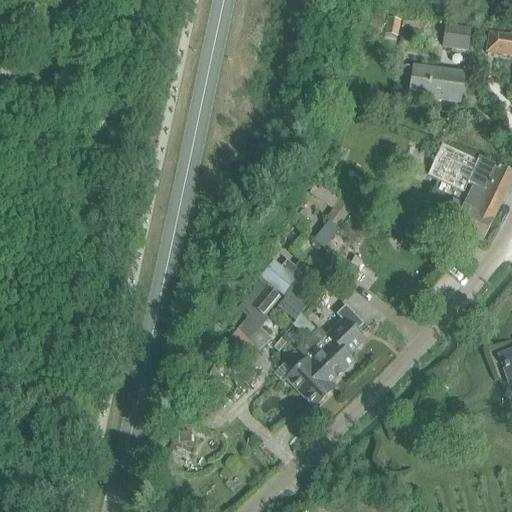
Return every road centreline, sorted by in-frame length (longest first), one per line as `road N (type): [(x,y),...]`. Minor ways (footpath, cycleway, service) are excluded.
road 1 (secondary): [(115,511),(223,0)]
road 2 (unclassified): [(252,511),(406,363),(511,235)]
